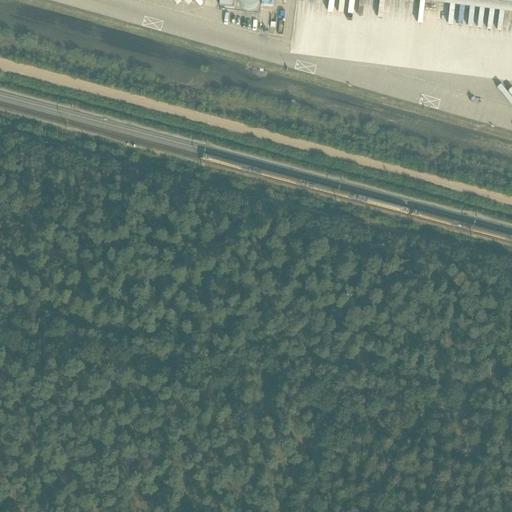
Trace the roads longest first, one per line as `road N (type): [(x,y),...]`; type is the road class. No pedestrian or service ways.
road 1 (track): [(0,123),(511,260)]
road 2 (track): [(337,386),(0,325)]
road 3 (track): [(511,418),(337,386),(308,511)]
